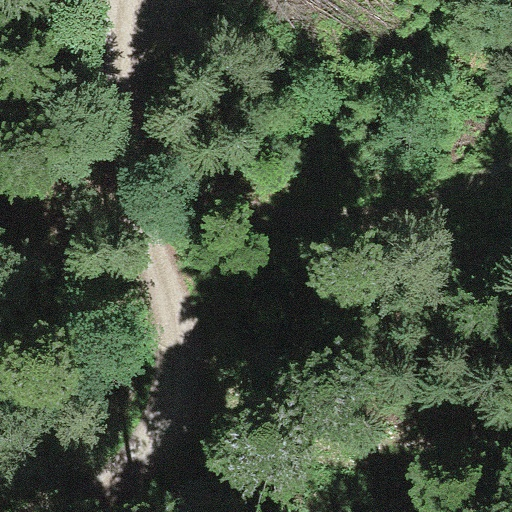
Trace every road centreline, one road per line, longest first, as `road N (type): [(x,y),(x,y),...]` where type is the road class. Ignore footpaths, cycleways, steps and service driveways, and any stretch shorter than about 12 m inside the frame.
road 1 (track): [(128,0),(126,152),(169,305),(169,409),(119,486),(79,511)]
road 2 (track): [(126,152),(290,218),(511,166)]
